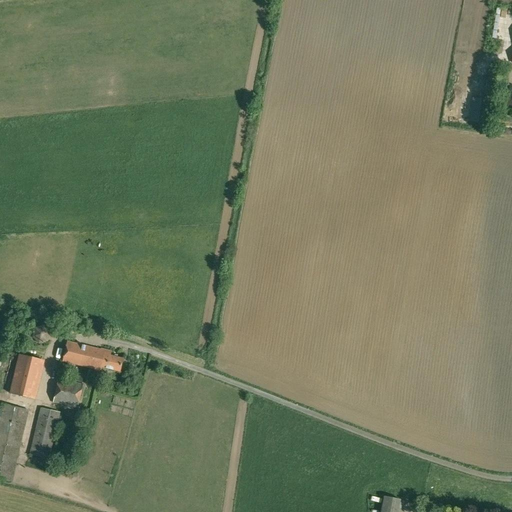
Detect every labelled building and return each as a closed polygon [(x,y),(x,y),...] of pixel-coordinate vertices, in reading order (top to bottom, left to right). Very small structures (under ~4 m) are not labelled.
[(67,342),(62,361),(101,371),(102,368),(120,372),(123,359),(110,355),(111,351),(101,349),(100,350),(67,342)] [(19,354),(10,393),(35,400),(44,361),(19,354)] [(53,404),(78,409),(84,384),(59,379),(53,404)] [(27,433),(24,432),(29,410),(1,404),(0,409),(0,478),(12,481),(23,437),(25,437),(27,433)] [(41,407),(30,455),(50,459),(60,413),(41,407)] [(384,496),(381,511),(397,511),(400,500),(384,496)]
